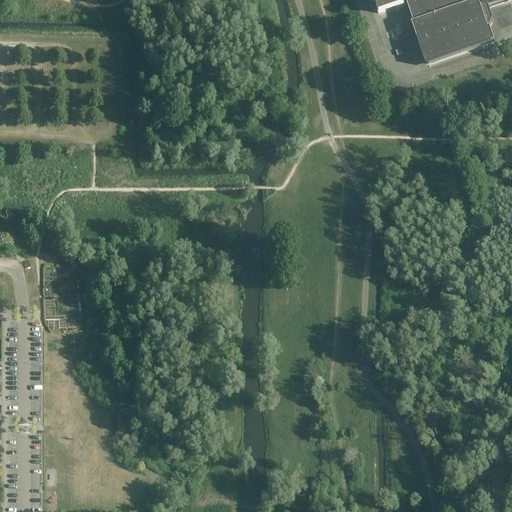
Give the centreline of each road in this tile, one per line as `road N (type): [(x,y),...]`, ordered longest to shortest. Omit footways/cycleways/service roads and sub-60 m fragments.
road 1 (unknown): [(345,511),(330,380),(344,166),(320,0)]
road 2 (residential): [(19,511),(21,263),(0,263)]
